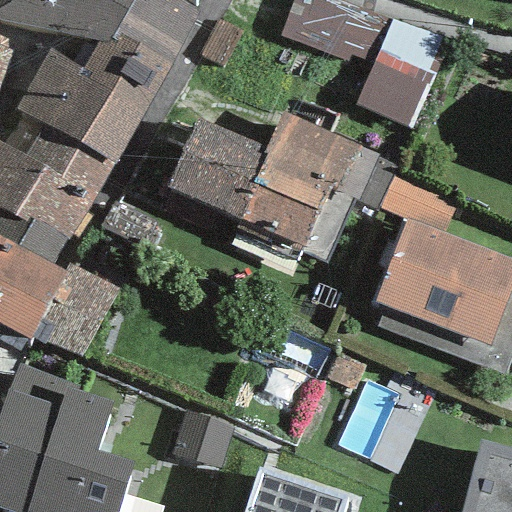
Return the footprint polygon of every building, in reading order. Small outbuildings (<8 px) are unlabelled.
[(0,0),(0,21),(51,32),(97,43),(107,44),(115,32),(127,13),(133,0),(0,0)] [(145,0),(145,2),(141,0),(133,0),(127,13),(115,32),(170,66),(198,12),(181,0),(145,0)] [(306,0),(287,49),(375,83),(395,32),(311,0),(306,0)] [(421,145),(451,47),(394,30),(365,129),(421,145)] [(157,89),(170,66),(115,32),(107,44),(97,43),(82,69),(79,74),(144,110),(157,89)] [(7,49),(7,40),(0,36),(0,84),(11,52),(7,49)] [(82,69),(49,49),(38,71),(16,110),(114,165),(144,110),(79,74),(82,69)] [(0,134),(0,232),(56,263),(69,241),(114,165),(16,110),(0,134)] [(282,112),(264,148),(195,119),(166,187),(235,216),(301,246),(298,253),(326,261),(353,198),(379,210),(393,177),(395,166),(376,159),(378,154),(282,112)] [(393,177),(379,210),(405,220),(441,235),(454,203),(393,177)] [(511,262),(441,235),(405,220),(373,301),(489,347),(511,289),(511,262)] [(64,272),(0,236),(0,324),(24,338),(64,272)] [(119,290),(70,265),(30,339),(43,346),(46,342),(80,355),(119,290)] [(69,383),(18,363),(7,387),(0,409),(0,508),(12,511),(25,511),(67,388),(69,383)] [(112,402),(67,388),(25,511),(116,511),(131,461),(96,452),(112,402)] [(511,511),(511,450),(479,442),(460,511),(511,511)] [(337,511),(344,493),(259,465),(243,511),(337,511)]
